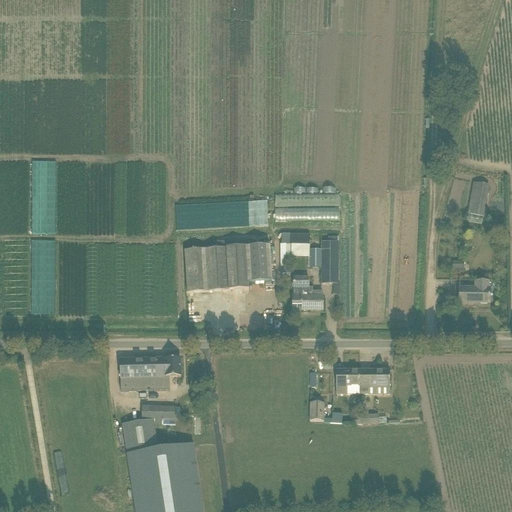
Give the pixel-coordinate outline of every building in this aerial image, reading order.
[(32,234),(56,234),(56,162),(32,162),(32,234)] [(488,186),(474,183),(468,215),(483,218),(488,186)] [(276,205),(295,204),(295,195),(275,196),(276,205)] [(267,202),(177,205),(178,229),(208,228),(207,221),(210,221),(209,211),(219,211),(219,207),(229,207),(230,212),(236,212),(236,226),(268,225),(267,202)] [(275,220),(340,220),(340,208),(275,208),(275,220)] [(309,246),(309,236),(290,236),(290,246),(309,246)] [(54,285),(54,241),(32,241),(33,264),(43,264),(43,274),(51,274),(51,285),(54,285)] [(321,285),(338,285),(338,243),(321,243),(321,251),(309,251),(309,268),(321,268),(321,285)] [(206,251),(193,251),(185,252),(187,294),(208,293),(249,290),(249,284),(272,283),(270,246),(206,251)] [(322,312),(323,298),(323,292),(313,292),(313,288),(308,288),(308,279),(293,279),(293,312),(322,312)] [(475,289),(459,289),(459,304),(490,304),(490,289),(488,289),(488,283),(475,283),(475,289)] [(165,360),(121,362),(121,388),(169,389),(169,378),(181,378),(180,361),(165,361),(165,360)] [(336,395),(347,395),(347,389),(360,389),(360,372),(336,371),(336,395)] [(390,372),(360,372),(360,389),(360,395),(390,395),(390,372)] [(323,420),(323,415),(324,405),(310,404),(309,422),(323,423),(323,420)] [(176,408),(156,408),(158,426),(175,426),(176,408)] [(332,420),(324,420),(324,424),(342,425),(342,415),(333,415),(332,420)] [(378,415),(361,416),(362,426),(379,425),(378,415)] [(160,453),(156,423),(122,428),(133,511),(201,511),(192,448),(160,453)]
